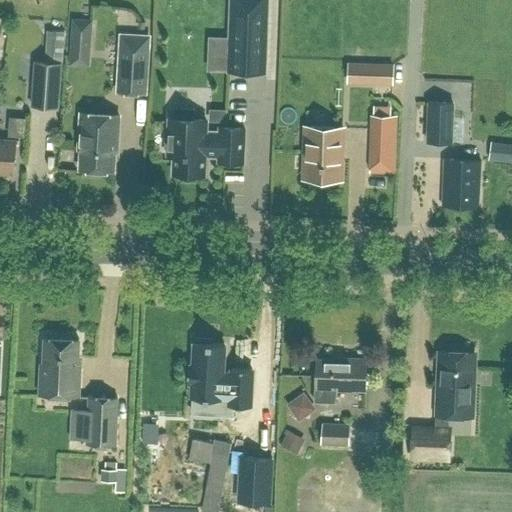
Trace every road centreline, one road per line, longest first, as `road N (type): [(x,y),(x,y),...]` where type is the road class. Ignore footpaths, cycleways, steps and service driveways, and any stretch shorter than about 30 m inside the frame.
road 1 (tertiary): [(405,262),(0,248)]
road 2 (residential): [(405,262),(416,0)]
